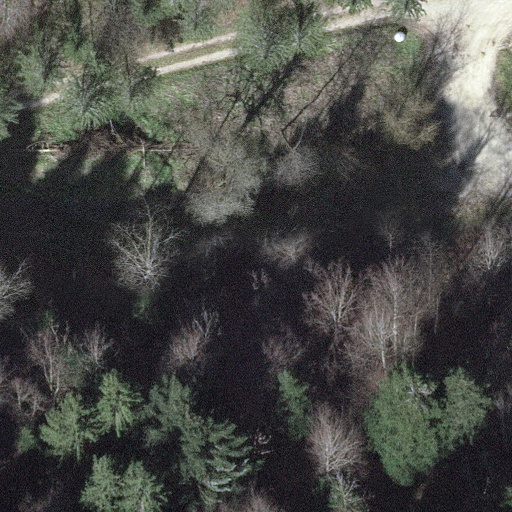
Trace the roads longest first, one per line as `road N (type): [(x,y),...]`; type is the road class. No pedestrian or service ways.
road 1 (track): [(472,0),(234,39),(0,97)]
road 2 (track): [(511,176),(501,174),(466,121),(450,5)]
